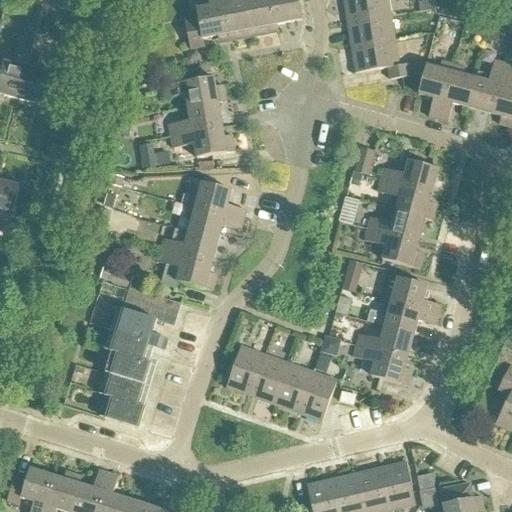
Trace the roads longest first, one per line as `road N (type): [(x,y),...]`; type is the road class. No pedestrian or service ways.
road 1 (residential): [(171,471),(215,316),(273,250),(307,104)]
road 2 (residential): [(502,177),(437,400),(420,425)]
road 3 (residential): [(420,425),(211,477)]
road 4 (residential): [(502,177),(470,149),(307,104)]
road 5 (residential): [(171,471),(0,419)]
